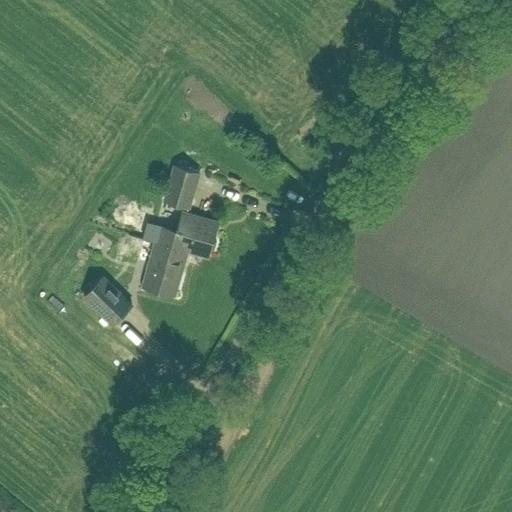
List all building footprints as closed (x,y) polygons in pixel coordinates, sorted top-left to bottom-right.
[(198,171),(174,164),(164,199),(188,206),(198,171)] [(116,204),(107,216),(118,223),(126,211),(116,204)] [(158,224),(152,243),(165,246),(166,243),(187,249),(207,255),(209,250),(213,248),(215,240),(213,236),(217,220),(181,210),(176,229),(158,224)] [(165,246),(152,243),(141,285),(174,294),(187,249),(166,243),(165,246)] [(111,322),(121,311),(131,302),(102,274),(82,294),(111,322)]
